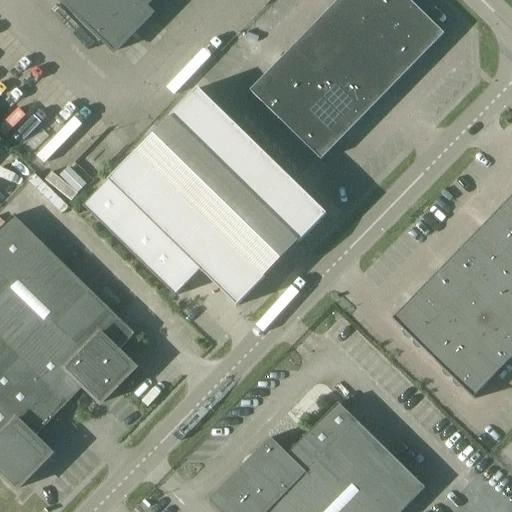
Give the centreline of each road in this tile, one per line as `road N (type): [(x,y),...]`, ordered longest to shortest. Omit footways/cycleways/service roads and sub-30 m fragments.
road 1 (unclassified): [(95,511),(511,85)]
road 2 (unknown): [(184,504),(298,378),(324,363),(426,458),(433,494),(425,511)]
road 3 (unknown): [(339,262),(365,306),(447,394),(472,404),(511,383)]
road 4 (unknown): [(365,306),(510,158)]
